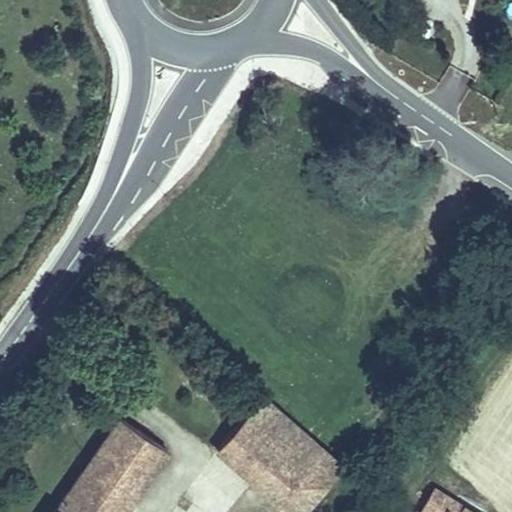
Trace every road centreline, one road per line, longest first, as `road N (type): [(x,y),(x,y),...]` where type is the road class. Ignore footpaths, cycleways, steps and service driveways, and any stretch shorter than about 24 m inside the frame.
road 1 (secondary): [(197,70),(0,360)]
road 2 (tertiary): [(511,166),(337,56)]
road 3 (tertiary): [(197,70),(271,47),(337,56)]
